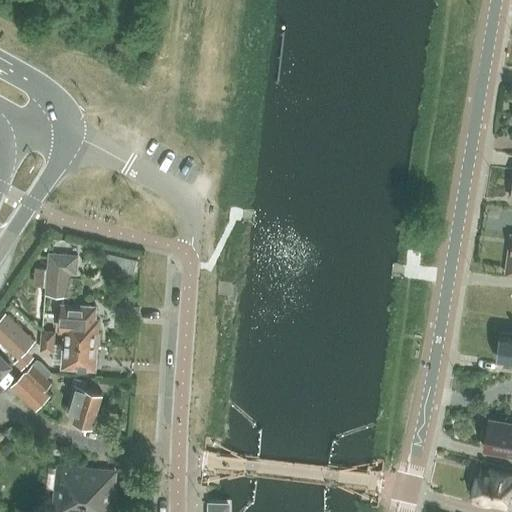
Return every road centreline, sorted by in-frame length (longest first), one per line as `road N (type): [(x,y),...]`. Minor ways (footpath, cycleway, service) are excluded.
road 1 (tertiary): [(407,487),(498,0)]
road 2 (unclassified): [(180,460),(407,487)]
road 3 (residential): [(180,460),(190,255)]
